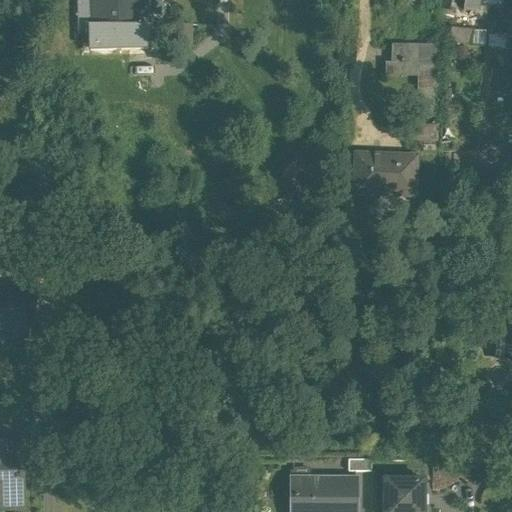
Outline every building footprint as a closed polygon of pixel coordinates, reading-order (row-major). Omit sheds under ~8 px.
[(146,0),(88,0),(89,7),(79,7),(80,35),(90,35),(90,56),(148,54),(147,31),(148,31),(146,0)] [(464,0),(462,16),(475,18),(477,0),(464,0)] [(471,37),(450,34),(449,46),(470,49),(471,37)] [(505,44),(489,42),(488,52),(504,53),(505,44)] [(412,51),(390,51),(390,68),(400,68),(412,68),(412,51)] [(437,51),(412,51),(412,68),(400,68),(400,78),(416,78),(416,122),(434,122),(434,97),(437,97),(437,51)] [(436,129),(412,129),(412,146),(436,146),(436,129)] [(416,161),(355,159),(353,199),(388,200),(388,194),(414,195),(416,161)] [(21,300),(0,299),(0,333),(22,333),(21,300)] [(463,369),(468,370),(461,424),(466,425),(511,429),(511,421),(511,360),(484,359),(484,358),(482,358),(482,353),(479,349),(475,346),(471,345),(466,346),(462,348),(459,352),(457,356),(458,361),(460,365),(463,369)] [(0,446),(0,494),(2,495),(2,511),(5,511),(25,511),(22,446),(0,446)] [(371,462),(348,461),(348,473),(371,473),(371,462)] [(358,511),(358,478),(289,478),(288,511),(358,511)] [(423,511),(424,481),(384,481),(383,511),(423,511)]
